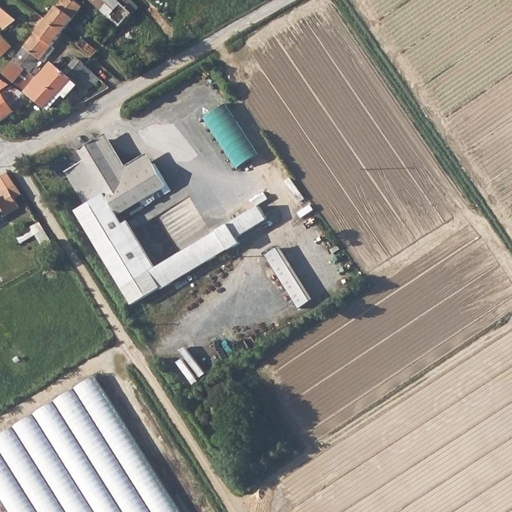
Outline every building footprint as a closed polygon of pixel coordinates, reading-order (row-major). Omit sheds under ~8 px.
[(73,0),(66,0),(49,21),(64,31),(83,8),(73,0)] [(117,0),(109,0),(101,11),(116,23),(121,28),(134,14),(117,0)] [(0,26),(5,32),(11,28),(17,20),(1,7),(0,8),(0,26)] [(52,46),(64,31),(49,21),(38,35),(52,46)] [(104,46),(121,28),(116,23),(99,42),(104,46)] [(2,35),(0,36),(0,55),(3,58),(14,49),(2,35)] [(52,46),(38,35),(18,60),(6,76),(26,91),(42,69),(37,65),(52,46)] [(84,40),(80,45),(94,57),(98,53),(84,40)] [(59,70),(74,82),(81,87),(82,86),(89,92),(102,79),(79,59),(65,73),(60,69),(59,70)] [(74,82),(59,70),(52,65),(29,93),(48,108),(74,82)] [(0,94),(9,89),(0,80),(0,94)] [(1,97),(15,114),(20,111),(28,105),(30,104),(27,100),(11,91),(1,97)] [(227,95),(202,109),(235,169),(261,156),(227,95)] [(0,97),(0,123),(15,114),(1,97),(0,97)] [(34,112),(28,105),(20,111),(26,118),(34,112)] [(37,120),(42,127),(58,118),(53,110),(37,120)] [(97,140),(123,183),(155,164),(150,155),(127,168),(106,135),(97,140)] [(155,164),(123,183),(97,140),(88,146),(80,151),(81,153),(86,161),(106,194),(111,202),(160,171),(155,164)] [(69,176),(87,205),(106,194),(86,161),(81,153),(68,161),(66,157),(53,165),(63,180),(69,176)] [(111,202),(119,216),(168,186),(160,171),(111,202)] [(0,215),(6,213),(7,216),(27,204),(8,173),(0,177),(0,187),(4,194),(0,196),(0,215)] [(87,205),(77,211),(108,262),(134,305),(162,288),(163,289),(229,249),(230,251),(241,244),(238,239),(268,221),(260,208),(153,272),(119,216),(111,202),(106,194),(87,205)] [(19,234),(22,242),(39,234),(42,241),(50,237),(43,223),(19,234)] [(277,247),(264,256),(298,308),(311,300),(277,247)] [(0,493),(12,511),(183,511),(97,375),(0,436),(0,493)]
